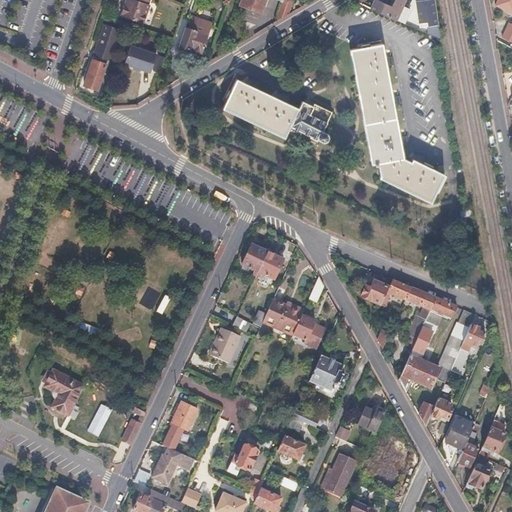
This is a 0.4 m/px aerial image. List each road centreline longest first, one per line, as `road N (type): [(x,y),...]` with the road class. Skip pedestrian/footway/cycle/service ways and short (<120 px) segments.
road 1 (residential): [(253,204),(122,483)]
road 2 (residential): [(430,457),(303,230)]
road 3 (residential): [(329,0),(139,115),(128,136)]
road 4 (residential): [(486,307),(303,230)]
road 5 (residential): [(511,189),(477,0)]
road 6 (residential): [(253,204),(128,136)]
road 7 (residential): [(122,483),(0,418)]
